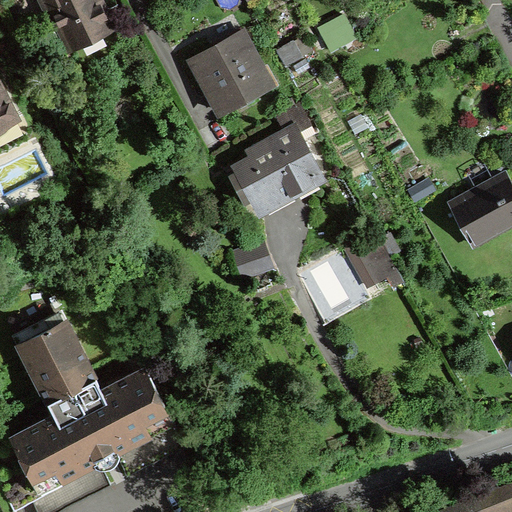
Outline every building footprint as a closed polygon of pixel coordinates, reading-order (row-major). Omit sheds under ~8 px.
[(84,40),(115,24),(103,0),(45,0),(49,7),(52,6),(63,28),(75,22),(84,40)] [(72,46),(84,40),(75,22),(63,28),(72,46)] [(266,64),(249,33),(229,43),(217,50),(216,47),(194,59),(222,109),(269,84),(260,68),(266,64)] [(0,129),(22,118),(0,74),(0,129)] [(311,122),(300,100),(280,111),(290,129),(295,127),(296,129),(311,122)] [(295,127),(290,129),(262,144),(267,152),(242,165),(244,167),(258,194),(263,203),(284,192),(293,187),(295,191),(322,177),(296,129),(295,127)] [(258,194),(244,167),(233,173),(247,199),(258,194)] [(511,216),(511,179),(507,169),(451,199),(471,238),(511,216)] [(399,265),(376,224),(346,241),(369,282),(399,265)] [(349,278),(338,257),(326,263),(336,285),(349,278)] [(65,474),(101,456),(99,452),(107,448),(116,443),(118,447),(154,429),(146,414),(169,403),(149,363),(100,388),(96,381),(102,378),(72,320),(55,328),(53,323),(21,339),(58,410),(15,432),(35,472),(58,460),(65,474)] [(154,429),(118,447),(130,471),(189,441),(169,403),(146,414),(154,429)] [(0,439),(0,476),(16,508),(35,498),(42,511),(52,511),(114,480),(101,456),(65,474),(58,460),(35,472),(15,432),(0,439)] [(446,511),(495,511),(511,505),(504,487),(446,511)]
